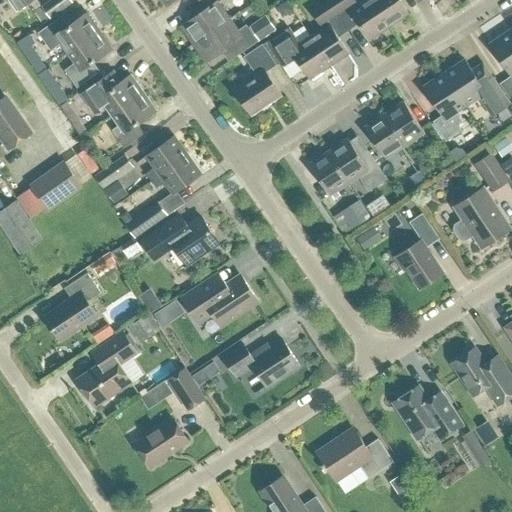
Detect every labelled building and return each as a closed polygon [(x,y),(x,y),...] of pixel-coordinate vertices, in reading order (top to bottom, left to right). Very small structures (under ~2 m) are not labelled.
[(0,0),(0,3),(4,0),(13,0),(20,8),(31,0),(0,0)] [(50,18),(73,2),(71,0),(50,0),(42,6),(50,18)] [(200,0),(206,8),(181,26),(193,44),(230,19),(217,0),(200,0)] [(288,14),(293,11),(286,0),(284,0),(276,6),(284,17),(288,14)] [(326,0),(311,11),(323,28),(310,36),(329,66),(349,53),(338,37),(349,30),(329,0),(326,0)] [(372,0),(364,0),(358,5),(354,0),(329,0),(349,30),(359,23),(370,39),(389,26),(372,0)] [(372,0),(389,26),(409,13),(400,0),(372,0)] [(68,53),(100,30),(87,13),(68,26),(61,16),(38,32),(50,49),(60,42),(68,53)] [(259,40),(276,28),(266,15),(250,27),(259,40)] [(243,37),(230,19),(193,44),(206,63),(243,37)] [(329,66),(310,36),(305,28),(293,35),(289,28),(270,40),(285,64),(296,57),(310,79),(329,66)] [(68,53),(74,62),(62,70),(75,88),(100,71),(93,61),(112,48),(100,30),(68,53)] [(511,74),(511,32),(511,31),(490,44),(511,75),(511,74)] [(256,74),(234,89),(251,115),(282,94),(267,71),(277,64),(263,43),(244,56),(256,74)] [(465,60),(445,74),(465,105),(476,98),(489,117),(508,104),(480,62),(471,68),(465,60)] [(104,105),(111,115),(144,92),(131,74),(121,81),(114,72),(82,95),(94,112),(104,105)] [(465,105),(445,74),(424,87),(443,115),(433,121),(446,141),(461,131),(457,125),(461,122),(454,112),(465,105)] [(144,92),(111,115),(118,125),(112,129),(124,147),(144,133),(137,123),(156,110),(144,92)] [(0,139),(6,148),(30,132),(4,96),(0,98),(0,139)] [(384,114),(405,146),(425,133),(404,101),(384,114)] [(405,146),(384,114),(365,127),(386,158),(405,146)] [(151,180),(188,154),(174,135),(146,156),(154,167),(146,173),(151,180)] [(511,145),(506,136),(493,145),(502,158),(511,150),(511,145)] [(328,151),(349,182),(369,169),(348,138),(328,151)] [(349,182),(328,151),(309,164),(330,195),(349,182)] [(201,173),(188,154),(151,180),(156,188),(164,182),(173,193),(201,173)] [(493,190),(508,180),(491,154),(476,164),(493,190)] [(125,156),(105,169),(94,177),(102,187),(132,167),(125,156)] [(63,160),(54,167),(30,184),(31,186),(17,197),(30,217),(45,206),(48,211),(82,187),(63,160)] [(428,181),(421,169),(409,176),(417,188),(428,181)] [(128,193),(119,180),(105,189),(114,203),(128,193)] [(465,240),(473,235),(481,248),(511,228),(484,187),(454,207),(462,218),(453,224),(452,229),(459,239),(465,240)] [(370,216),(358,199),(341,211),(352,228),(370,216)] [(0,223),(20,254),(42,239),(16,200),(0,211),(0,223)] [(157,203),(138,217),(129,224),(136,236),(165,215),(157,203)] [(421,239),(395,257),(404,270),(406,268),(420,288),(443,273),(427,247),(440,238),(423,212),(409,221),(421,239)] [(181,214),(164,224),(141,240),(154,260),(174,247),(186,264),(219,242),(202,217),(188,225),(181,214)] [(381,239),(373,226),(356,237),(364,250),(381,239)] [(133,236),(119,244),(128,259),(141,252),(133,236)] [(64,288),(71,298),(44,316),(60,340),(97,315),(87,301),(100,292),(87,272),(64,288)] [(219,272),(207,280),(181,297),(199,324),(214,314),(221,325),(258,301),(241,276),(228,285),(219,272)] [(162,305),(150,288),(138,295),(150,313),(162,305)] [(154,315),(162,328),(174,320),(166,307),(154,315)] [(140,343),(158,332),(146,314),(129,325),(140,343)] [(98,364),(77,379),(95,406),(132,382),(120,364),(136,353),(122,331),(90,353),(98,364)] [(267,386),(299,364),(282,339),(263,352),(260,348),(251,355),(243,343),(223,356),(236,376),(253,365),(267,386)] [(475,348),(453,363),(474,395),(486,387),(497,405),(511,395),(511,376),(497,353),(484,362),(475,348)] [(153,388),(168,379),(183,369),(178,361),(148,379),(153,388)] [(220,372),(214,362),(193,376),(199,386),(220,372)] [(205,398),(185,367),(183,369),(168,379),(188,409),(205,398)] [(419,385),(392,402),(417,440),(431,431),(438,442),(464,425),(440,389),(428,397),(419,385)] [(151,466),(188,441),(173,418),(135,442),(151,466)] [(500,458),(511,451),(491,419),(479,426),(500,458)] [(317,452),(336,480),(361,463),(370,477),(393,461),(378,438),(366,446),(354,428),(317,452)] [(492,462),(471,430),(461,436),(482,468),(492,462)] [(391,480),(402,497),(414,490),(403,473),(391,480)] [(283,475),(260,490),(274,511),(326,511),(316,496),(302,505),(283,475)]
